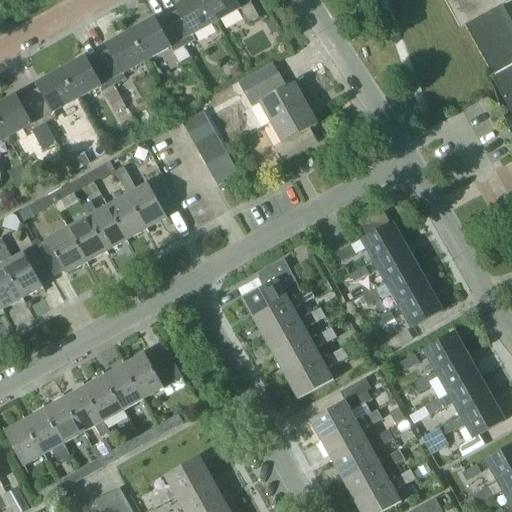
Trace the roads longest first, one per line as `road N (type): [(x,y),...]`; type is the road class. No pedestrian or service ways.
road 1 (residential): [(313,511),(189,287)]
road 2 (residential): [(189,287),(405,158)]
road 3 (residential): [(0,384),(189,287)]
road 4 (residential): [(511,334),(405,158)]
road 5 (residential): [(405,158),(306,0)]
